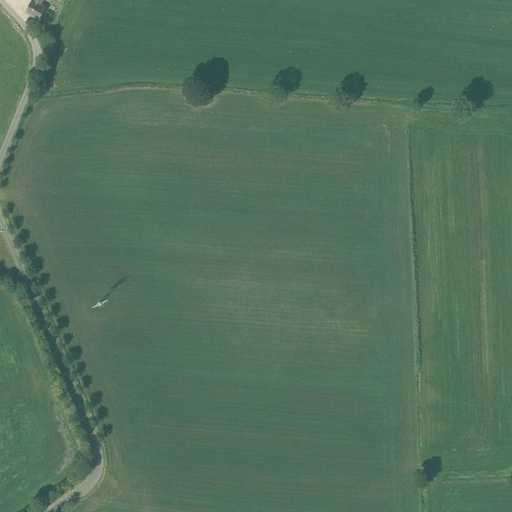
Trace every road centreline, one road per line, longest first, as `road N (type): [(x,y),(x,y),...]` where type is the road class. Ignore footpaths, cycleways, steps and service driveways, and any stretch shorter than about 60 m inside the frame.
road 1 (unclassified): [(50,511),(92,481),(98,454),(0,223)]
road 2 (unclassified): [(0,162),(38,58),(0,4)]
